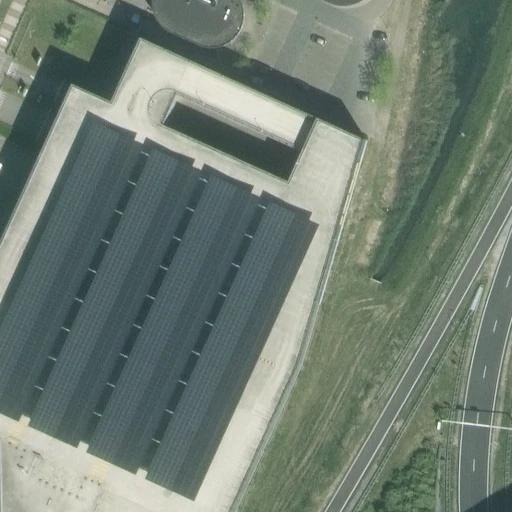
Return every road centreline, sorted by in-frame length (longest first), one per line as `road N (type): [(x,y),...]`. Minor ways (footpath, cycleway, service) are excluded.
road 1 (motorway): [(511,193),(330,511)]
road 2 (motorway): [(511,270),(476,422),(472,511)]
road 3 (unknown): [(283,341),(314,268),(314,233),(294,210),(222,173)]
road 4 (unknown): [(163,286),(73,488)]
road 5 (unknown): [(108,262),(17,461)]
road 6 (unknown): [(224,313),(134,511)]
road 7 (unknown): [(208,511),(283,341)]
road 8 (unknown): [(108,262),(50,237),(0,348)]
road 9 (unknown): [(211,196),(234,211),(247,236),(224,313)]
